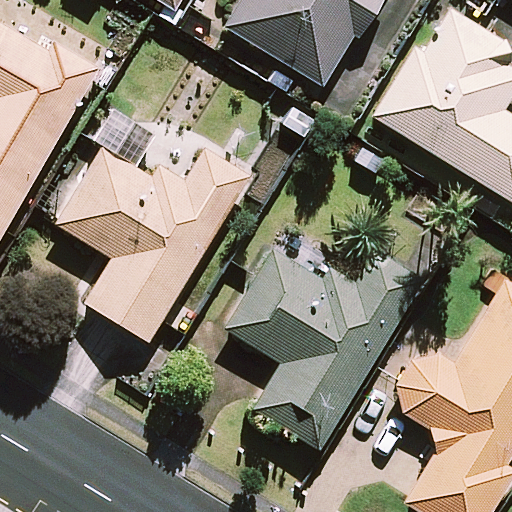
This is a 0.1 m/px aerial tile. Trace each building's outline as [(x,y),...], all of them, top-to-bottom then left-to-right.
[(153,0),(172,11),(178,0),(153,0)] [(235,0),(219,28),(317,84),(348,31),(354,34),(373,0),(235,0)] [(0,229),(100,67),(2,7),(0,10),(0,229)] [(511,121),(497,112),(511,86),(511,68),(495,58),(502,47),(444,12),(418,54),(410,49),(369,116),(511,204),(511,202),(511,121)] [(144,178),(97,149),(52,224),(108,258),(81,303),(144,341),(243,176),(198,149),(178,183),(150,167),(144,178)] [(316,278),(271,249),(221,328),(277,364),(249,409),(314,449),(419,283),(371,253),(351,284),(323,267),(316,278)] [(418,345),(390,392),(392,409),(426,429),(430,452),(400,503),(414,511),(485,511),(511,468),(503,464),(511,448),(511,288),(499,281),(450,364),(418,345)]
